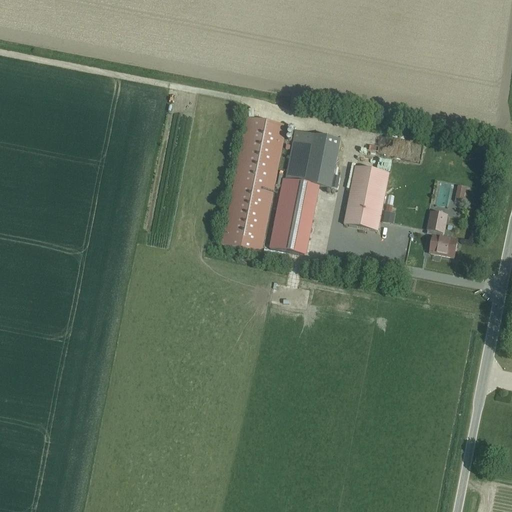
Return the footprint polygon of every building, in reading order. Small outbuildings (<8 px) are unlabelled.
[(261,257),(285,134),(286,130),(247,122),(222,250),(261,257)] [(331,191),(340,145),(295,136),(286,182),(318,188),(331,191)] [(378,233),(389,175),(355,169),(344,226),(378,233)] [(453,181),(441,180),(439,198),(452,199),(453,181)] [(283,181),(270,250),(304,257),(318,188),(286,182),(283,181)] [(428,232),(434,233),(430,255),(454,259),(457,241),(442,239),(443,235),(444,235),(445,228),(429,225),(428,232)]
